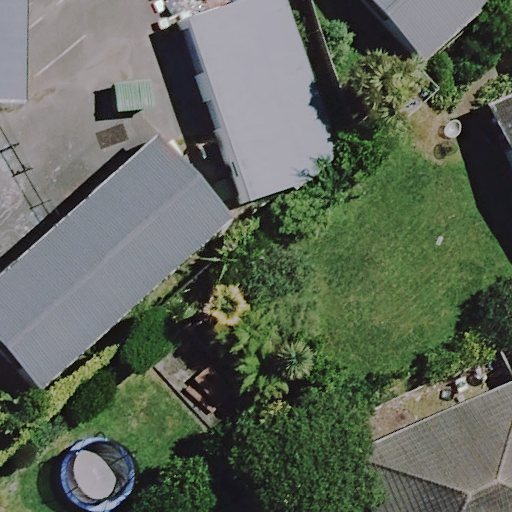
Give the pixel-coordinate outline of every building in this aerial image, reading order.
[(29,0),(0,0),(0,112),(28,113),(29,0)] [(333,175),(268,0),(257,0),(161,36),(227,215),(333,175)] [(431,34),(410,0),(342,0),(327,9),(367,74),(431,34)] [(500,0),(475,0),(488,13),(500,0)] [(511,22),(489,34),(511,80),(511,116),(464,140),(511,238),(511,22)] [(215,259),(162,199),(102,251),(66,211),(9,261),(79,342),(133,295),(150,315),(215,259)] [(511,511),(511,424),(496,391),(329,469),(348,511),(511,511)]
